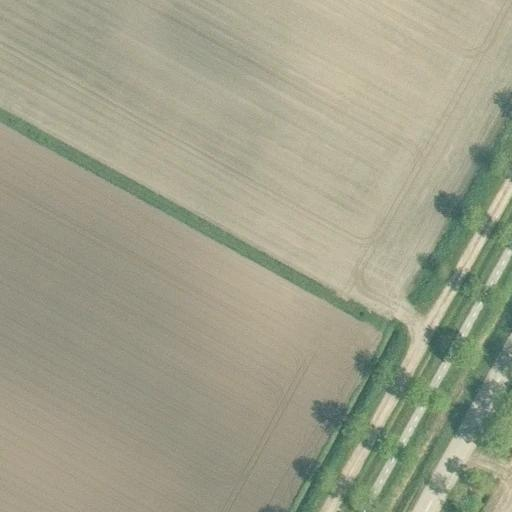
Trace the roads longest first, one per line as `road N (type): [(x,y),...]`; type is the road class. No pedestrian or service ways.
road 1 (track): [(326,511),(511,183)]
road 2 (tertiary): [(427,511),(511,358)]
